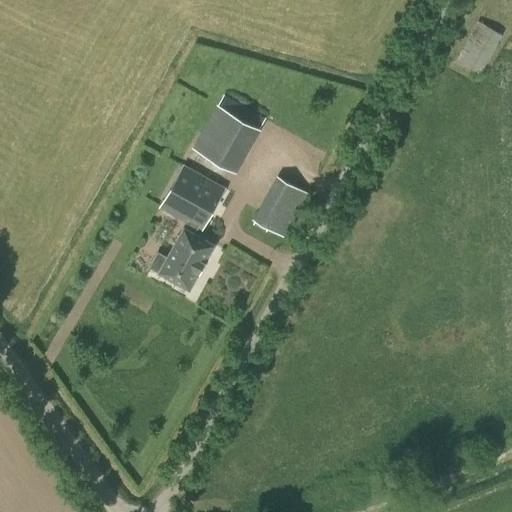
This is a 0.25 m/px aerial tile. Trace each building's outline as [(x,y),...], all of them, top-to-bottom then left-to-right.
[(456,60),(479,75),(502,35),(478,21),(456,60)] [(216,105),(192,147),(237,172),(260,130),(216,105)] [(185,229),(195,234),(198,228),(202,231),(226,189),(185,166),(161,208),(188,223),(185,229)] [(277,179),(252,220),(261,225),(282,236),(306,195),(277,179)] [(185,228),(169,257),(158,251),(149,266),(160,272),(190,289),(214,245),(195,234),(185,229),(185,228)]
